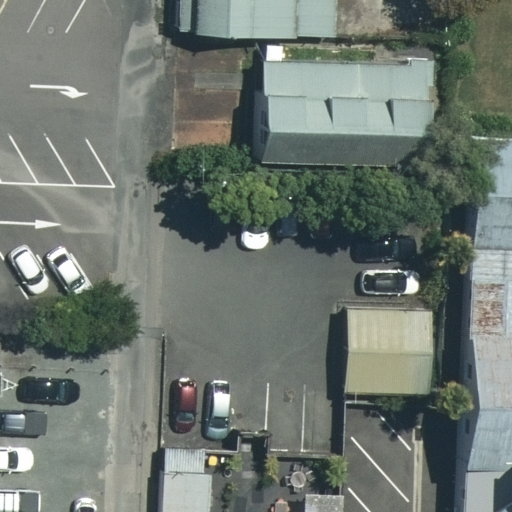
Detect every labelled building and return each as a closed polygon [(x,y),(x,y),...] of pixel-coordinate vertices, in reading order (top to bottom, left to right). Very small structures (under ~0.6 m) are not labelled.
[(328,0),(173,0),(173,28),(327,31),(328,0)] [(426,55),(252,56),(252,150),(426,150),(426,55)] [(511,149),(462,147),(454,302),(511,304),(511,149)] [(456,410),(453,476),(511,478),(511,304),(454,302),(456,410)] [(421,307),(340,305),(338,387),(419,389),(421,307)] [(200,511),(200,447),(157,448),(158,511),(200,511)] [(511,511),(511,478),(453,476),(452,511),(511,511)]
